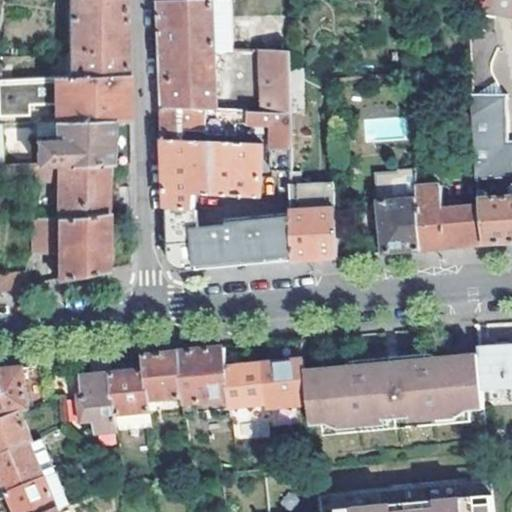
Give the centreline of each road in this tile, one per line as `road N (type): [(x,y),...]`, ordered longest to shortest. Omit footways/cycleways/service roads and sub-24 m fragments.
road 1 (residential): [(511,285),(148,316)]
road 2 (residential): [(148,316),(137,0)]
road 3 (residential): [(148,316),(0,331)]
